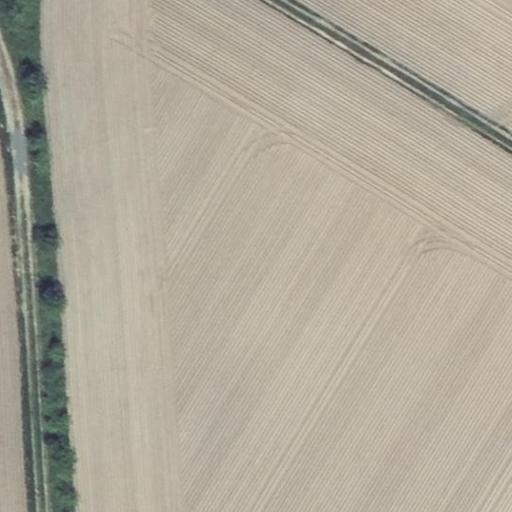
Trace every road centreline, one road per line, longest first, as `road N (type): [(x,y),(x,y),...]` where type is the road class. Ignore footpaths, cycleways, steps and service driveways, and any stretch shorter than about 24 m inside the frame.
road 1 (track): [(47,511),(24,130),(0,61)]
road 2 (track): [(287,0),(511,135)]
